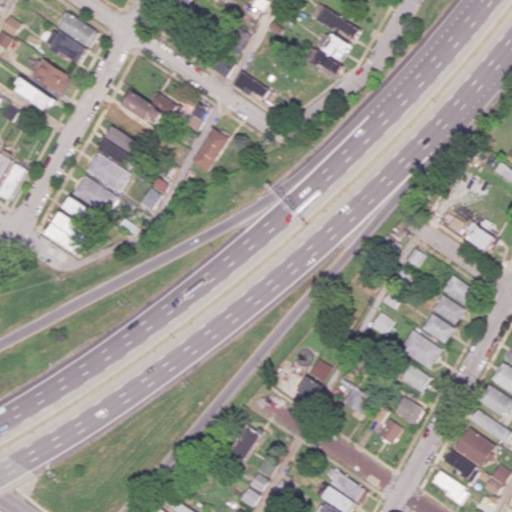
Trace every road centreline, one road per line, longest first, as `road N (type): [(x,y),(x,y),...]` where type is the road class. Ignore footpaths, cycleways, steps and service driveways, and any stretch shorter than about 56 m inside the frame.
road 1 (motorway): [(19,460),(209,330),(433,125)]
road 2 (motorway): [(124,511),(357,241),(433,125)]
road 3 (motorway): [(378,126),(207,283),(0,426)]
road 4 (motorway): [(378,126),(271,198),(0,342)]
road 5 (residential): [(146,0),(0,255)]
road 6 (residential): [(511,297),(390,511)]
road 7 (residential): [(436,511),(264,400)]
road 8 (residential): [(276,132),(130,30)]
road 9 (motorway): [(489,0),(378,126)]
road 10 (residential): [(380,51),(276,132)]
road 11 (motorway): [(433,125),(511,33)]
